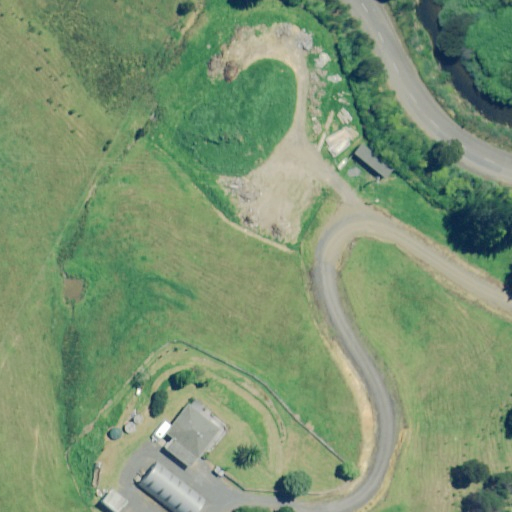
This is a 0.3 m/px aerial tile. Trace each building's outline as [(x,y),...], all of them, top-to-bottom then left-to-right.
[(359,140),(349,153),(383,180),(393,167),(359,140)] [(165,448),(189,467),(217,430),(185,405),(164,432),(172,439),(165,448)] [(192,511),(201,500),(153,463),(137,484),(173,511),(192,511)] [(106,488),(100,482),(90,492),(97,498),(106,488)] [(115,511),(124,502),(109,489),(99,501),(112,511),(115,511)]
